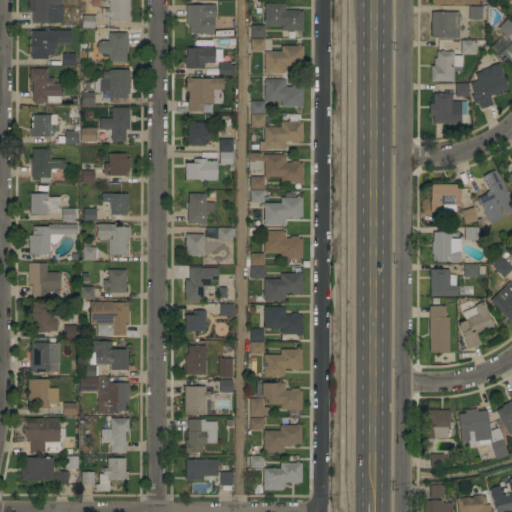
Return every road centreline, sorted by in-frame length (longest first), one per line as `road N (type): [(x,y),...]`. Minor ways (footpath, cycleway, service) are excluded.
road 1 (residential): [(317,511),(320,0)]
road 2 (residential): [(153,511),(155,0)]
road 3 (residential): [(402,511),(403,0)]
road 4 (secondary): [(371,504),(371,0)]
road 5 (residential): [(0,372),(2,0)]
road 6 (residential): [(30,511),(318,511)]
